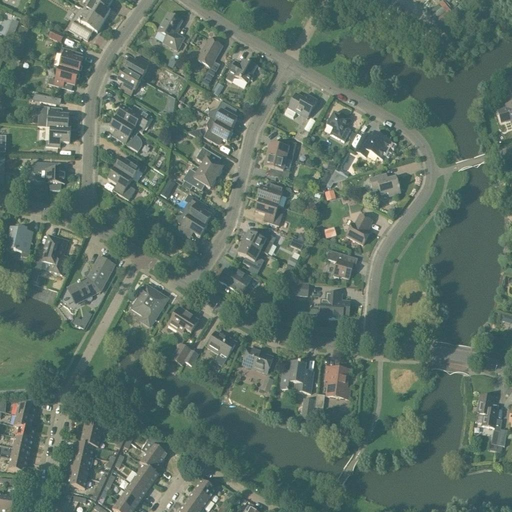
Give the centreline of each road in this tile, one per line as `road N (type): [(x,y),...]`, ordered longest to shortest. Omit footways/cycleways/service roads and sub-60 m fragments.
road 1 (residential): [(371,346),(380,258),(426,191),(428,153),(416,135),(290,62)]
road 2 (residential): [(38,511),(68,391),(138,257)]
road 3 (residential): [(189,287),(229,229),(253,129),(290,62)]
road 4 (residential): [(150,0),(97,80),(85,220)]
road 5 (residential): [(371,346),(278,336),(189,287)]
road 6 (residential): [(277,511),(185,464),(155,511)]
road 7 (residential): [(511,374),(477,359),(371,346)]
